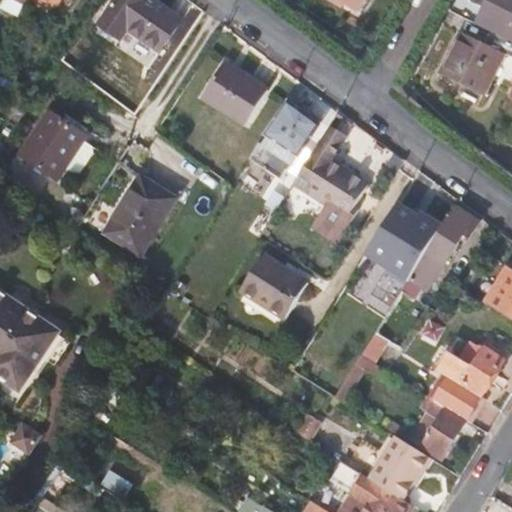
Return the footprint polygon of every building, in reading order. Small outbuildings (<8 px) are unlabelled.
[(6,0),(6,1),(25,11),(28,6),(30,0),(6,0)] [(30,0),(28,6),(51,19),(60,0),(30,0)] [(124,42),(131,32),(138,36),(158,6),(149,0),(120,0),(102,27),(124,42)] [(320,0),(328,4),(330,0),(360,19),(371,0),(320,0)] [(511,0),(495,0),(480,29),(511,45),(511,0)] [(164,55),(185,25),(158,6),(138,36),(164,55)] [(18,37),(30,13),(25,11),(13,34),(18,37)] [(511,45),(480,29),(477,28),(470,39),(462,35),(440,73),(484,98),(507,58),(511,61),(511,45)] [(270,91),(227,63),(204,99),(248,128),(270,91)] [(0,91),(6,94),(11,83),(0,77),(0,91)] [(264,149),(260,147),(251,161),(282,182),(292,167),(293,168),(320,127),(290,107),(264,149)] [(59,182),(88,138),(52,114),(22,157),(59,182)] [(318,154),(316,152),(295,185),(351,221),(372,188),(334,164),(346,145),(330,135),(318,154)] [(175,205),(139,182),(104,238),(140,261),(175,205)] [(468,242),(482,220),(460,204),(444,229),(410,283),(375,337),(387,344),(413,301),(420,307),(429,293),(427,292),(461,237),(468,242)] [(410,283),(444,229),(422,216),(420,220),(414,216),(400,207),(367,258),(410,283)] [(287,323),(310,286),(265,256),(241,292),(287,323)] [(511,267),(487,306),(511,321),(511,267)] [(0,290),(0,376),(20,389),(31,371),(42,355),(59,330),(0,290)] [(55,363),(71,338),(59,330),(42,355),(49,359),(55,363)] [(387,344),(375,337),(363,357),(375,365),(388,345),(387,344)] [(453,393),(446,405),(444,408),(468,423),(505,362),(486,351),(482,358),(468,350),(462,362),(451,356),(440,374),(458,385),(453,393)] [(38,375),(49,359),(42,355),(31,371),(38,375)] [(375,365),(363,357),(336,400),(344,404),(365,371),(373,377),(379,367),(375,365)] [(448,390),(440,402),(446,405),(453,393),(448,390)] [(413,440),(444,460),(468,423),(444,408),(428,398),(421,410),(429,415),(413,440)] [(300,428),(296,425),(292,431),(310,443),(322,424),(308,415),(300,428)] [(31,452),(43,433),(29,425),(17,443),(31,452)] [(432,460),(398,439),(370,481),(403,502),(432,460)] [(403,502),(370,481),(363,476),(351,494),(339,511),(405,511),(409,506),(403,502)] [(265,511),(249,501),(241,511),(265,511)]
